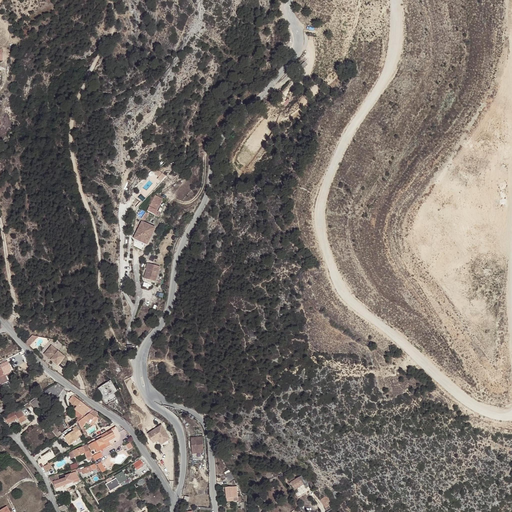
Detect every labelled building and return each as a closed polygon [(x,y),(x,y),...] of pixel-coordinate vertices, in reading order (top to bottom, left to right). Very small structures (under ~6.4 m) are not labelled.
[(263,132),(268,126),(264,123),(259,129),(263,132)] [(154,173),(162,181),(166,176),(157,168),(154,173)] [(164,196),(156,192),(148,208),(160,214),(162,210),(158,207),(164,196)] [(156,226),(143,219),(135,236),(148,242),(156,226)] [(156,279),(160,265),(149,261),(145,275),(156,279)] [(32,335),(25,343),(29,347),(39,337),(32,335)] [(52,343),(45,351),(52,356),(51,357),(58,363),(65,355),(52,343)] [(9,372),(9,371),(8,368),(11,367),(8,361),(7,362),(6,360),(0,363),(1,364),(0,365),(2,367),(0,367),(0,380),(0,381),(2,384),(7,382),(5,376),(4,375),(9,372)] [(111,381),(97,389),(106,404),(113,400),(111,395),(113,394),(117,391),(111,381)] [(64,387),(57,383),(30,401),(36,410),(37,410),(46,404),(42,398),(53,390),(59,394),(64,387)] [(92,412),(94,411),(73,396),(70,401),(77,406),(79,407),(76,410),(73,414),(77,418),(80,421),(82,419),(92,412)] [(99,414),(94,410),(94,411),(92,412),(82,419),(80,421),(82,424),(84,426),(87,420),(91,423),(95,416),(97,417),(99,414)] [(13,414),(12,413),(4,418),(7,424),(17,418),(19,421),(25,417),(21,411),(16,414),(15,413),(13,414)] [(52,423),(49,425),(58,437),(61,435),(52,423)] [(148,431),(153,439),(160,435),(164,441),(171,437),(162,423),(157,426),(157,427),(156,428),(155,427),(148,431)] [(66,436),(71,444),(79,439),(78,437),(82,434),(77,426),(72,429),(73,431),(66,436)] [(90,446),(89,446),(91,451),(95,449),(97,452),(101,450),(99,446),(109,441),(116,437),(112,429),(101,435),(102,438),(90,444),(90,446)] [(201,436),(189,437),(191,453),(202,452),(201,436)] [(101,450),(111,445),(109,441),(99,446),(101,450)] [(72,458),(76,456),(85,453),(87,458),(92,456),(88,445),(74,450),(69,453),(72,458)] [(103,456),(101,451),(93,456),(96,460),(103,456)] [(144,464),(140,459),(133,463),(137,469),(142,467),(141,466),(144,464)] [(98,464),(103,472),(107,470),(102,461),(98,464)] [(84,468),(84,467),(77,469),(78,470),(81,469),(83,474),(97,468),(95,464),(84,468)] [(231,469),(228,471),(232,479),(237,477),(234,473),(231,469)] [(105,478),(100,470),(96,473),(101,480),(105,478)] [(59,476),(58,474),(49,477),(52,483),(53,482),(56,488),(73,481),(74,482),(80,480),(77,471),(66,475),(65,473),(59,476)] [(117,478),(108,483),(111,489),(115,487),(116,488),(121,485),(120,483),(127,479),(123,471),(114,476),(115,478),(116,477),(117,478)] [(299,478),(293,482),(297,490),(307,483),(302,476),(299,478)] [(111,489),(108,483),(105,484),(110,492),(116,488),(115,487),(111,489)] [(240,485),(228,486),(229,497),(235,496),(235,500),(241,499),(242,501),(245,500),(245,499),(244,495),(241,495),(240,485)] [(333,501),(331,498),(328,495),(323,498),(328,507),(333,504),(331,501),(333,501)]
